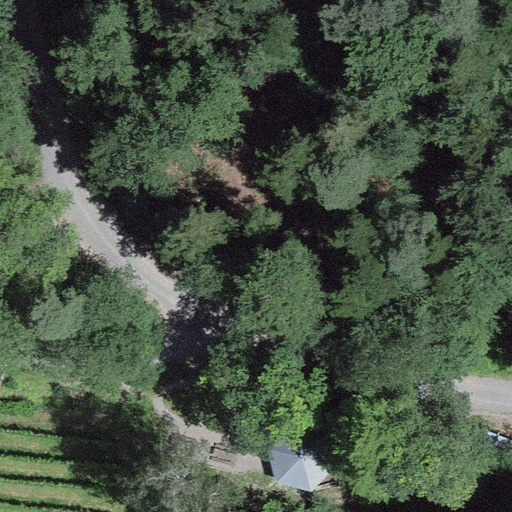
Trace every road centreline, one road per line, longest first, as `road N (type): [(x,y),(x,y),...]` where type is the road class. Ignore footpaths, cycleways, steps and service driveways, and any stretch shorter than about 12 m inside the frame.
road 1 (track): [(511,395),(358,373),(261,344),(202,311),(102,222)]
road 2 (track): [(0,364),(116,364),(204,348),(233,332)]
road 3 (track): [(26,0),(55,139),(102,222)]
